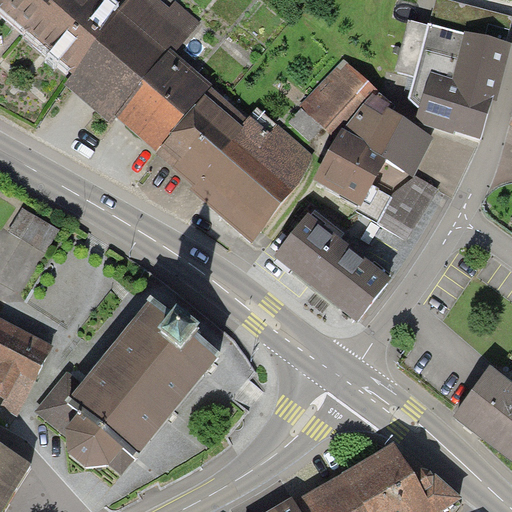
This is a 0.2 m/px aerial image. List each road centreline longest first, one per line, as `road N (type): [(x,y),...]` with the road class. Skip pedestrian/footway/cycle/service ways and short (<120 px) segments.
road 1 (primary): [(0,150),(130,224),(343,375)]
road 2 (secondary): [(343,375),(285,443),(178,511)]
road 3 (primary): [(343,375),(495,493)]
road 4 (residential): [(457,220),(343,375)]
road 5 (residential): [(511,79),(457,220)]
